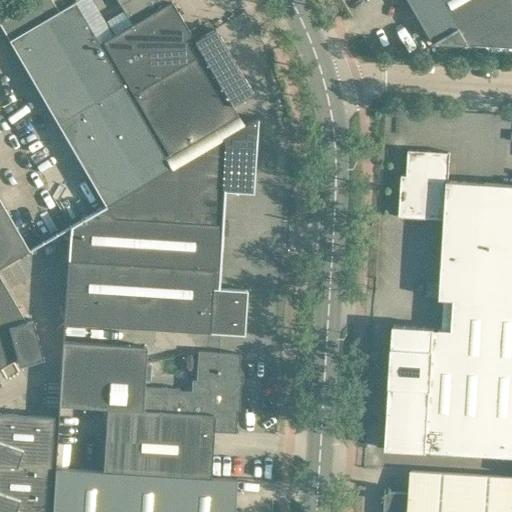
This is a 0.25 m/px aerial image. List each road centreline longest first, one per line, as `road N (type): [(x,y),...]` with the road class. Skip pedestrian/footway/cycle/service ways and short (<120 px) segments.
road 1 (tertiary): [(315,511),(333,132),(322,80)]
road 2 (unclassified): [(511,83),(322,80)]
